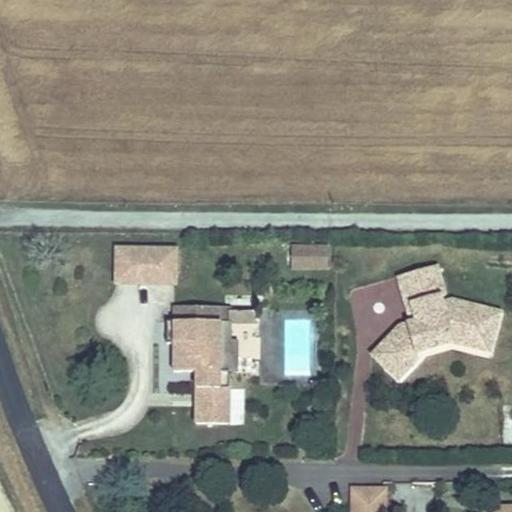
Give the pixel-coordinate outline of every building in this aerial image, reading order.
[(292,245),(291,272),(328,273),(329,246),(292,245)] [(176,288),(177,248),(114,246),(112,286),(176,288)] [(373,352),(389,367),(409,347),(417,353),(457,341),(492,350),(504,310),(460,298),(440,305),(437,295),(444,292),(436,264),(396,276),(404,304),(410,302),(416,320),(398,325),(373,352)] [(250,325),(250,313),(220,312),(220,325),(226,325),(250,325)] [(216,372),(215,325),(215,324),(163,325),(163,345),(170,345),(171,375),(195,375),(196,425),(225,426),(226,372),(216,372)] [(226,325),(220,325),(215,325),(216,372),(226,372),(226,325)] [(409,347),(389,367),(401,379),(421,358),(417,353),(409,347)] [(343,500),(342,511),(386,511),(386,501),(343,500)]
